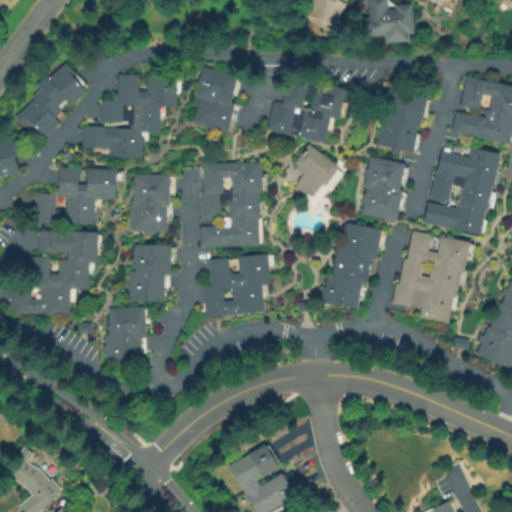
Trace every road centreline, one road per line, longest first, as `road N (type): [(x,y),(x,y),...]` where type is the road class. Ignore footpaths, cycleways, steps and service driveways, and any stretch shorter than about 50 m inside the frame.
road 1 (residential): [(502,432),(511,410),(449,65),(137,55),(112,72),(36,172),(0,193)]
road 2 (residential): [(315,335),(251,332),(180,382),(143,394),(116,388),(0,320)]
road 3 (residential): [(160,391),(160,361),(189,278),(190,175)]
road 4 (tertiary): [(318,376),(229,399),(142,470)]
road 5 (tertiary): [(511,436),(384,384),(318,376)]
road 6 (residential): [(449,65),(447,100),(413,215)]
road 7 (residential): [(371,331),(404,338),(511,391)]
road 8 (residential): [(359,511),(332,464),(318,376)]
